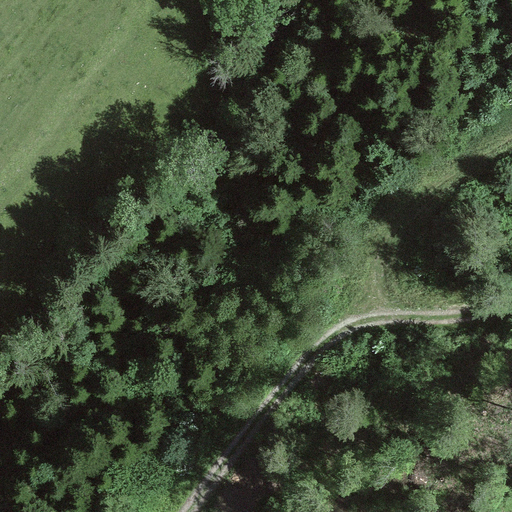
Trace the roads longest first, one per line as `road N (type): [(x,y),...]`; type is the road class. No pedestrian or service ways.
road 1 (track): [(511,138),(397,212),(377,242),(374,270),(383,297),(403,309),(469,311),(511,296)]
road 2 (track): [(190,511),(299,365),(383,297)]
